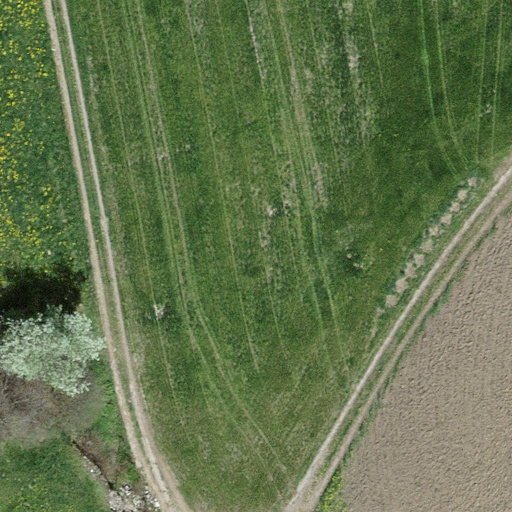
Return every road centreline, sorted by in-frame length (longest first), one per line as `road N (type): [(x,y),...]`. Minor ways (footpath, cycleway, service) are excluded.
road 1 (track): [(170,511),(150,481),(126,401),(46,0)]
road 2 (track): [(511,183),(294,511)]
